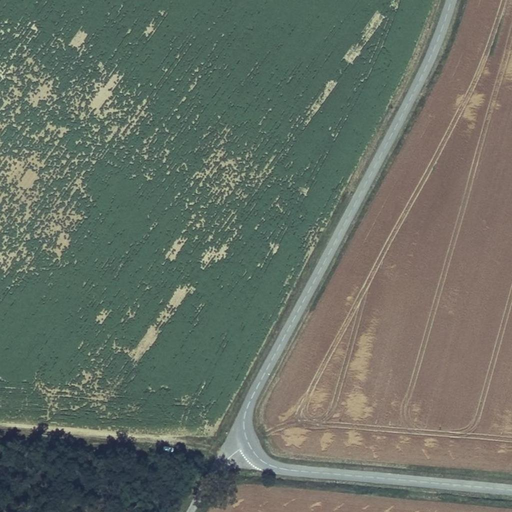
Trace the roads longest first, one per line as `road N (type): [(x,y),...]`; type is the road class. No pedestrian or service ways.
road 1 (unclassified): [(247,443),(244,415),(255,388),(407,104),(450,0)]
road 2 (unclassified): [(511,489),(282,468),(261,461),(247,443)]
road 3 (track): [(230,455),(0,436)]
